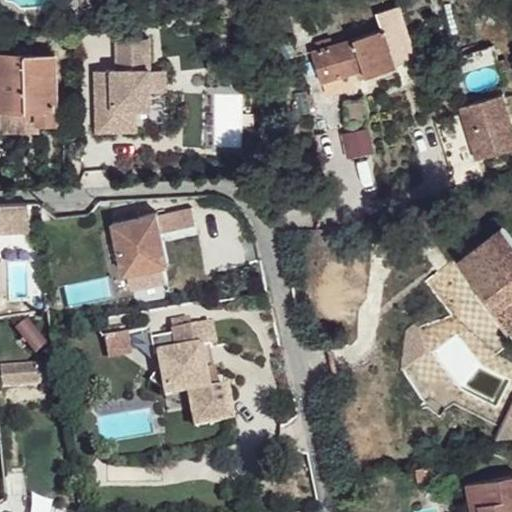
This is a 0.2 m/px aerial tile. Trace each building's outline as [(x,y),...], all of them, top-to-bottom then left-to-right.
[(102,6),(99,7),(101,21),(107,20),(106,6),(102,6)] [(380,14),(385,32),(396,29),(406,65),(419,61),(403,8),(380,14)] [(385,32),(314,53),(323,83),(365,71),(367,78),(407,66),(406,65),(396,29),(385,32)] [(138,122),(138,101),(153,100),(150,30),(118,31),(119,62),(108,63),(108,73),(97,73),(99,124),(138,122)] [(0,88),(1,112),(40,111),(40,122),(42,121),(42,123),(48,123),(48,122),(59,122),(55,54),(0,56),(0,88)] [(108,73),(108,63),(97,63),(97,73),(108,73)] [(297,93),(300,114),(311,112),(308,91),(297,93)] [(511,112),(506,94),(462,110),(480,162),(511,151),(511,112)] [(255,115),(254,102),(243,103),(243,116),(255,115)] [(40,111),(1,112),(2,124),(42,123),(42,121),(40,122),(40,111)] [(30,204),(0,205),(0,232),(34,231),(30,204)] [(130,274),(132,288),(167,283),(164,268),(169,265),(163,236),(197,228),(193,208),(114,224),(125,275),(130,274)] [(511,241),(502,229),(460,262),(482,293),(498,311),(504,306),(511,316),(511,241)] [(498,311),(482,293),(478,297),(511,341),(511,340),(511,316),(504,306),(498,311)] [(420,324),(409,330),(402,370),(428,356),(420,324)] [(213,328),(174,335),(178,359),(159,362),(167,406),(191,401),(197,433),(233,426),(227,396),(207,400),(198,352),(217,348),(213,328)] [(130,338),(106,342),(110,365),(134,360),(130,338)] [(9,376),(58,373),(56,358),(6,361),(9,376)] [(443,464),(418,469),(421,482),(445,477),(443,464)] [(404,486),(400,470),(383,473),(386,490),(404,486)] [(511,511),(511,479),(466,487),(470,511),(511,511)]
